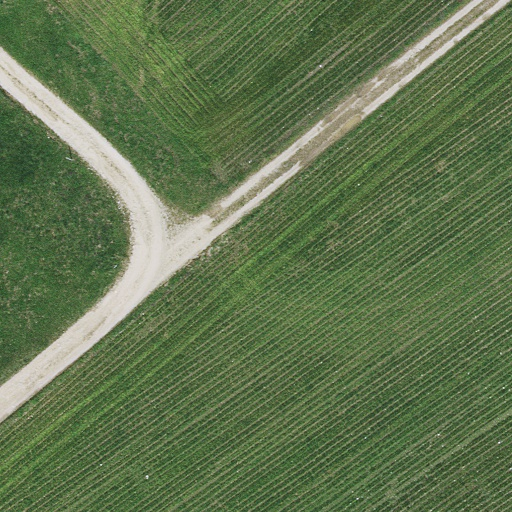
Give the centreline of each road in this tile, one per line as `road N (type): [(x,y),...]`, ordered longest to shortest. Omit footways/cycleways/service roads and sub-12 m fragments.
road 1 (track): [(492,0),(203,231),(145,258),(101,320),(0,405)]
road 2 (track): [(145,258),(146,224),(112,164),(0,66)]
